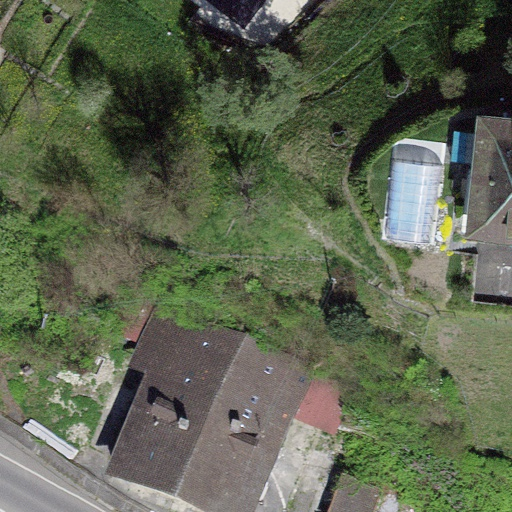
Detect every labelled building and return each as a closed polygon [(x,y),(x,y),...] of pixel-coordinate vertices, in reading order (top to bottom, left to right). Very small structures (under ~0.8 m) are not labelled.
[(511,122),(488,120),(484,170),(468,168),(464,209),(479,210),(478,216),(511,219),(511,122)] [(479,131),(454,128),(451,159),(477,162),(479,131)] [(193,321),(127,479),(206,511),(234,511),(297,364),(193,321)] [(370,511),(394,445),(344,428),(315,511),(370,511)] [(437,482),(400,469),(391,493),(428,507),(437,482)]
